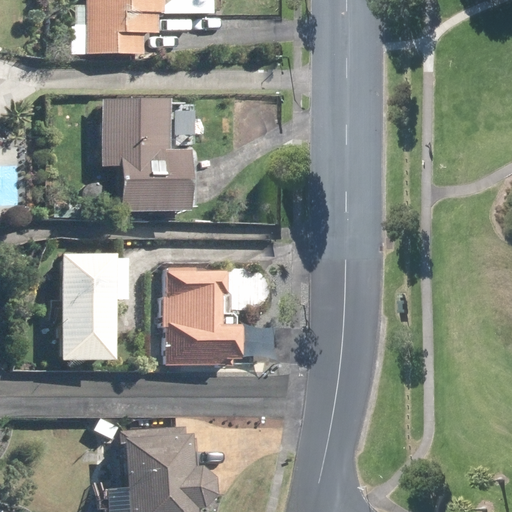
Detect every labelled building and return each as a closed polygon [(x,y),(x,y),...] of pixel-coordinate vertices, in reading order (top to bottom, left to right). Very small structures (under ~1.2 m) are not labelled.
[(86,0),(86,54),(142,55),(142,34),(156,34),(156,12),(212,13),(211,0),(188,0),(188,2),(163,2),(163,0),(86,0)] [(144,213),(190,212),(190,151),(168,151),(168,99),(100,100),(100,168),(119,168),(120,213),(123,213),(123,221),(144,221),(144,213)] [(73,206),(54,207),(54,219),(73,218),(73,206)] [(115,301),(127,301),(127,261),(115,261),(115,255),(61,256),(62,361),(116,361),(115,301)] [(161,299),(161,329),(165,329),(165,366),(223,367),(223,360),(241,360),(241,327),(235,327),(235,315),(219,315),(219,296),(226,296),(226,274),(192,274),(192,270),(165,270),(165,299),(161,299)] [(58,420),(59,436),(71,436),(70,420),(58,420)] [(89,432),(106,440),(111,429),(95,421),(89,432)] [(204,482),(193,471),(186,471),(183,471),(181,439),(115,440),(115,443),(115,445),(117,492),(99,493),(99,510),(98,511),(197,511),(205,503),(204,482)]
